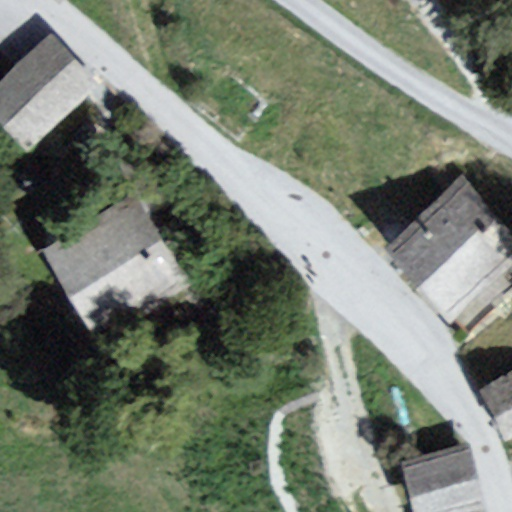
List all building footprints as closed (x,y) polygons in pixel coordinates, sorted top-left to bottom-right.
[(81,84),(40,34),(0,67),(0,138),(6,146),(81,84)] [(511,248),(453,178),(374,244),(437,319),(511,257),(511,248)] [(179,280),(128,191),(27,249),(78,338),(179,280)] [(511,374),(481,388),(501,434),(511,429),(511,374)] [(477,511),(465,445),(397,457),(407,511),(477,511)]
